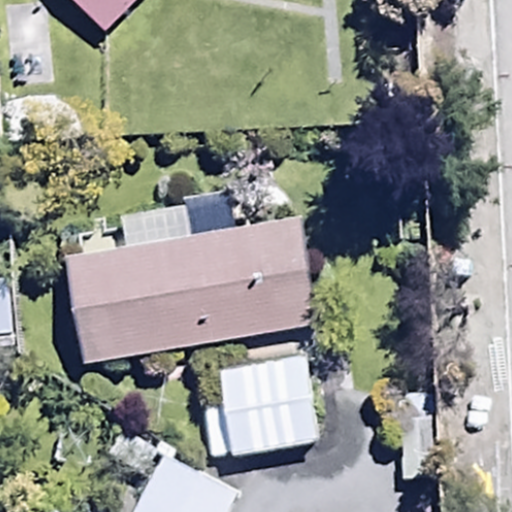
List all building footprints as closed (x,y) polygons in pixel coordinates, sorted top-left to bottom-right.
[(55,0),(101,48),(150,0),(55,0)] [(64,270),(81,376),(329,336),(311,229),(234,241),(229,206),(88,228),(94,265),(64,270)] [(0,283),(0,348),(13,348),(10,283),(0,283)] [(210,469),(314,455),(303,373),(216,385),(221,416),(203,419),(210,469)] [(164,461),(137,511),(234,511),(241,500),(164,461)]
